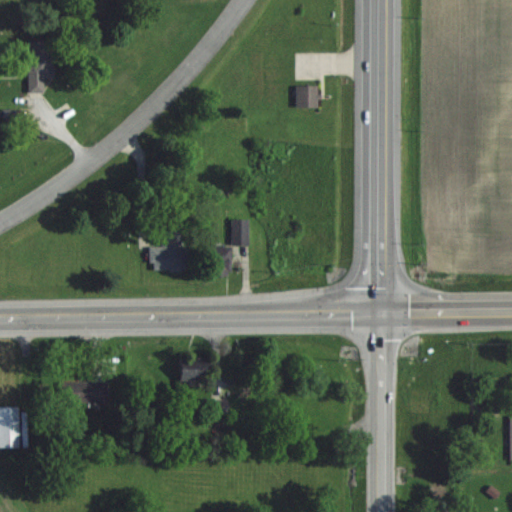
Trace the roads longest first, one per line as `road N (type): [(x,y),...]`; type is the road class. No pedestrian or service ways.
road 1 (secondary): [(0,314),(382,314)]
road 2 (residential): [(0,222),(114,143),(169,92),(242,0)]
road 3 (secondary): [(381,0),(382,314)]
road 4 (tertiary): [(382,314),(382,511)]
road 5 (secondary): [(382,314),(511,311)]
